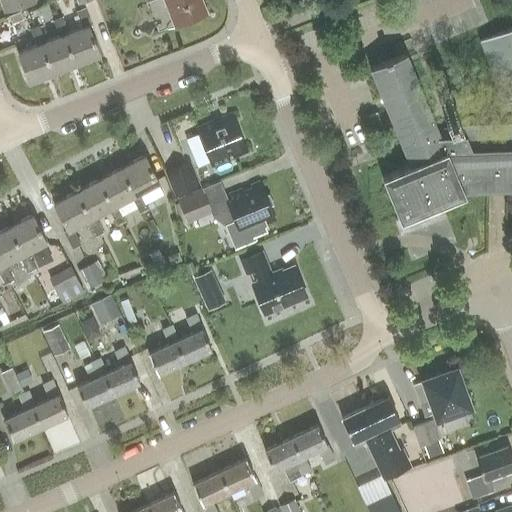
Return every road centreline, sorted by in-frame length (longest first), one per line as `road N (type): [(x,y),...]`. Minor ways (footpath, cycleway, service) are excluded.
road 1 (residential): [(37,511),(350,369),(377,336)]
road 2 (residential): [(377,336),(257,39)]
road 3 (residential): [(8,139),(257,39)]
road 4 (residential): [(377,336),(497,295)]
